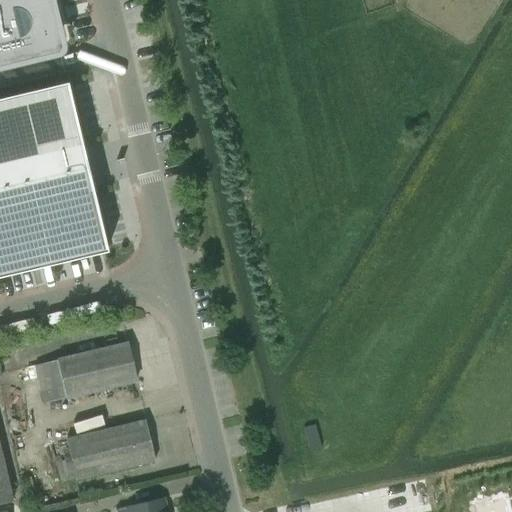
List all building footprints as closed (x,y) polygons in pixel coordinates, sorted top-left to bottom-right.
[(47,24),(44,11),(46,9),(46,7),(43,0),(0,0),(0,62),(16,58),(16,59),(35,55),(37,54),(37,53),(55,49),(50,25),(49,23),(47,24)] [(76,90),(78,115),(93,113),(91,88),(76,90)] [(0,271),(103,247),(65,90),(0,105),(0,271)] [(56,360),(33,366),(42,404),(65,399),(135,382),(126,343),(56,360)] [(65,439),(66,442),(52,445),(61,482),(74,478),(75,481),(154,462),(144,420),(65,439)] [(319,422),(301,426),(306,449),(324,445),(319,422)] [(0,505),(12,502),(0,450),(0,505)] [(154,511),(151,495),(106,505),(108,511),(160,511),(158,511),(154,511)]
